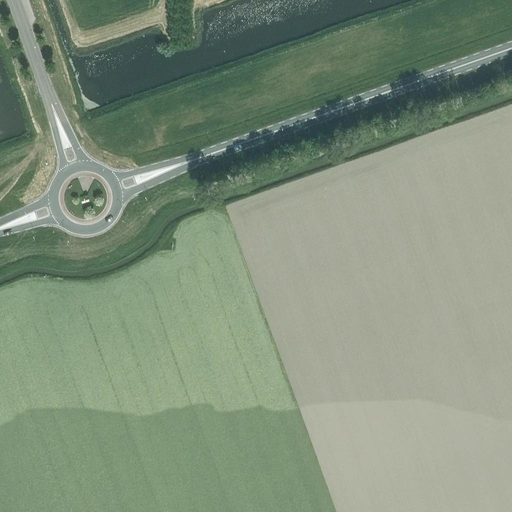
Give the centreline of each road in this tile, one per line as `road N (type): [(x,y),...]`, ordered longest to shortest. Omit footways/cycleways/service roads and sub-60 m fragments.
road 1 (primary): [(164,169),(511,49)]
road 2 (unclassified): [(61,129),(14,0)]
